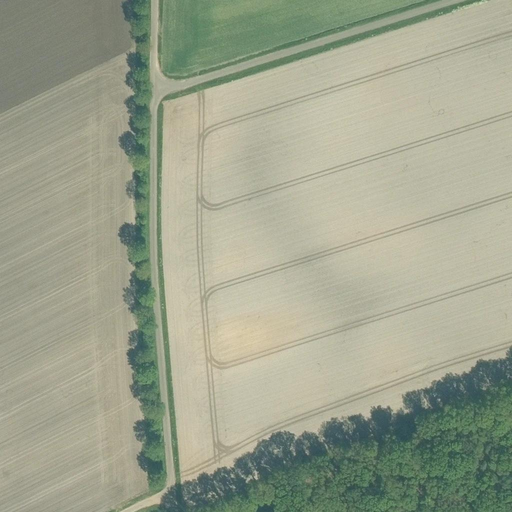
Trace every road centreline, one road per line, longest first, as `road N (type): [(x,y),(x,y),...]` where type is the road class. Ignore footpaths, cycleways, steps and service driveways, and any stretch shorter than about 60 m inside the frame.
road 1 (unclassified): [(172,487),(154,270),(152,93)]
road 2 (unclassified): [(152,93),(454,0)]
